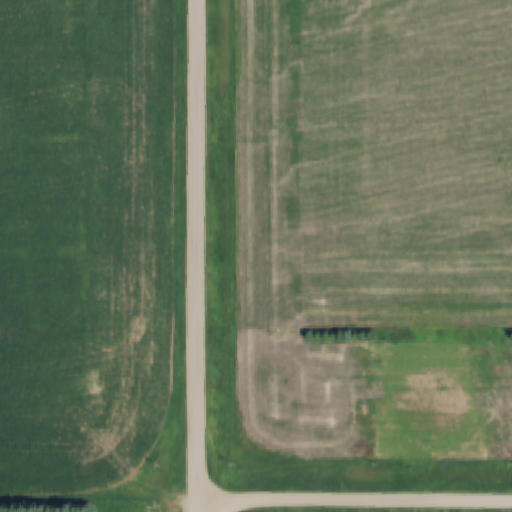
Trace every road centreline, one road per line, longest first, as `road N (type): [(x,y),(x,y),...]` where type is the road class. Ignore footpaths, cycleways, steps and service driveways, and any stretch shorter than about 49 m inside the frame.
road 1 (residential): [(201,511),(202,0)]
road 2 (residential): [(201,500),(511,501)]
